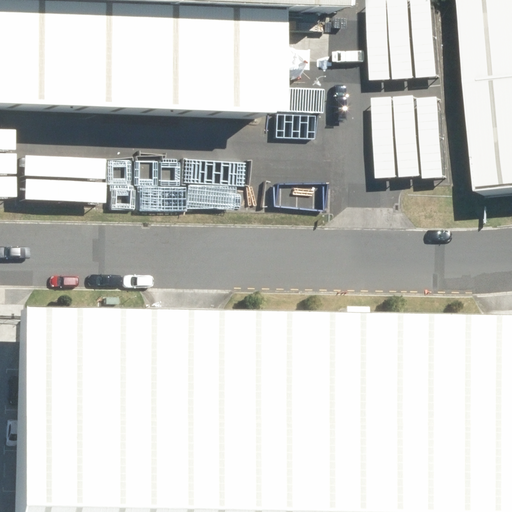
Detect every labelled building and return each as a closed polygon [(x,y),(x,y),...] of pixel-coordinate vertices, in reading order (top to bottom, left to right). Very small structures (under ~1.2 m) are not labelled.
[(330,17),(330,0),(0,0),(0,107),(270,118),(275,16),(330,17)] [(511,0),(469,0),(487,196),(511,193),(511,0)] [(450,162),(444,85),(420,87),(426,164),(450,162)] [(511,511),(511,316),(9,309),(9,499),(182,504),(334,507),(482,511),(511,511)] [(0,511),(511,511),(482,511),(334,507),(182,504),(9,499),(0,498),(0,511)]
